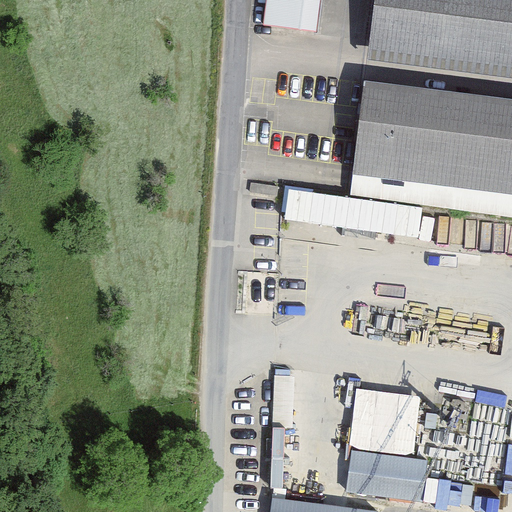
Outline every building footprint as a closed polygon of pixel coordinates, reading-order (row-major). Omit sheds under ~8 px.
[(312,26),(315,0),(262,0),(260,19),(312,26)] [(511,0),(358,0),(351,57),(511,76),(511,0)] [(332,169),(511,190),(511,85),(345,65),(332,169)] [(427,451),(352,444),(348,487),(423,494),(427,451)] [(377,511),(379,502),(273,490),(270,511),(377,511)]
